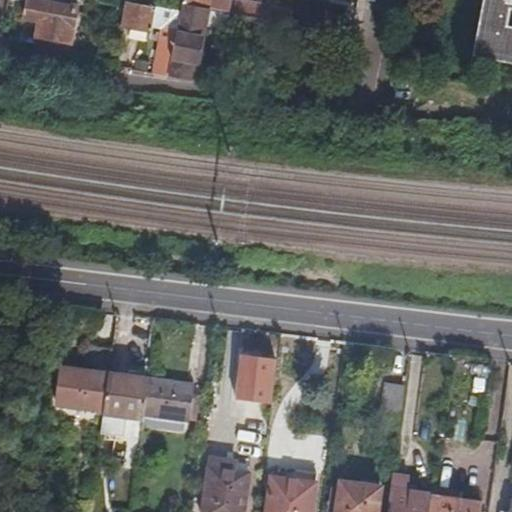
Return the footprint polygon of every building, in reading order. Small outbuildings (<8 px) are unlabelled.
[(207,2),(207,0),(183,0),(182,8),(283,26),(290,27),(293,13),(231,3),(231,6),(207,2)] [(511,0),(483,0),(472,59),(511,66),(511,0)] [(68,61),(78,12),(28,2),(24,23),(40,26),(35,55),(68,61)] [(168,78),(180,15),(127,5),(123,30),(149,34),(150,28),(161,30),(153,76),(168,78)] [(283,26),(182,8),(180,15),(168,78),(194,81),(203,25),(225,29),(225,31),(280,40),(283,26)] [(148,73),(149,66),(136,63),(134,71),(148,73)] [(108,375),(112,349),(89,346),(86,372),(60,369),(56,407),(103,412),(108,375)] [(148,379),(108,375),(103,412),(103,415),(100,431),(100,434),(123,437),(126,418),(142,420),(143,415),(148,379)] [(194,385),(148,379),(143,415),(142,420),(141,427),(185,432),(187,420),(190,420),(191,416),(197,416),(199,392),(193,392),(194,385)] [(399,430),(404,391),(385,389),(379,427),(399,430)] [(242,511),(248,474),(209,468),(202,511),(242,511)] [(312,511),(317,483),(271,477),(266,511),(312,511)] [(427,511),(430,495),(407,492),(409,479),(392,477),(387,511),(427,511)] [(376,511),(380,484),(361,481),(360,485),(340,482),(336,511),(376,511)] [(479,511),(481,502),(460,499),(461,494),(431,489),(430,495),(427,511),(479,511)] [(509,511),(503,511),(497,511),(511,511),(511,502),(509,511)]
